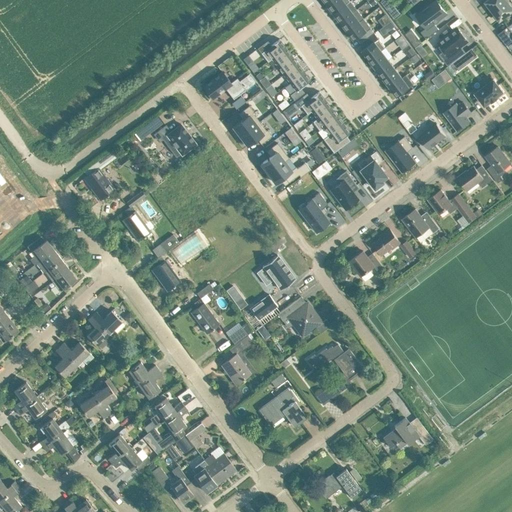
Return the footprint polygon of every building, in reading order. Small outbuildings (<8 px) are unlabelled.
[(346,4),(347,4),(351,1),(349,0),(334,0),(328,5),(334,13),(346,4)] [(436,0),(435,0),(417,15),(423,24),(426,28),(421,32),(426,39),(439,29),(434,23),(447,13),(436,0)] [(500,20),(511,10),(511,8),(505,0),(487,0),(488,1),(486,2),(500,20)] [(340,22),(353,12),(357,9),(351,1),(347,4),(346,4),(334,13),(340,22)] [(396,8),(390,13),(394,18),(402,12),(399,9),(396,8)] [(353,12),(340,22),(347,31),(360,21),(364,18),(357,9),(353,12)] [(360,21),(347,31),(355,40),(371,28),(364,18),(360,21)] [(445,37),(438,42),(444,51),(440,54),(448,65),(465,52),(465,51),(463,53),(460,49),(462,48),(461,46),(468,41),(458,27),(452,31),(450,27),(442,33),(445,37)] [(374,33),(360,43),(364,48),(362,50),(369,60),(381,50),(385,47),(374,33)] [(267,41),(257,48),(268,62),(272,59),(271,58),(286,47),(280,39),(271,45),(267,41)] [(286,47),(271,58),(272,59),(277,66),(292,56),(286,47)] [(472,49),(466,53),(471,60),(477,55),(472,49)] [(381,50),(369,60),(376,69),(388,59),(381,50)] [(429,55),(422,61),(426,65),(432,59),(429,55)] [(292,56),(277,66),(284,74),(298,64),(292,56)] [(388,59),(376,69),(383,78),(395,69),(388,59)] [(463,66),(458,59),(452,64),(456,70),(463,66)] [(298,64),(284,74),(290,83),(304,72),(298,64)] [(383,78),(390,87),(402,78),(395,69),(383,78)] [(452,77),(446,69),(432,79),(438,87),(452,77)] [(221,70),(202,85),(211,98),(224,87),(232,98),(245,89),(236,77),(230,82),(221,70)] [(290,83),(284,87),(290,95),(294,100),(304,92),(300,88),(310,80),(304,72),(290,83)] [(402,78),(390,87),(397,97),(410,87),(414,84),(407,74),(402,78)] [(493,79),(475,93),(484,106),(490,101),(491,102),(497,98),(496,97),(502,92),(493,79)] [(306,93),(293,103),(297,109),(301,106),(307,114),(311,111),(325,100),(319,92),(320,92),(319,91),(310,98),(306,93)] [(325,100),(311,111),(317,118),(317,119),(331,108),(325,100)] [(456,103),(444,113),(457,130),(470,121),(466,116),(471,112),(463,102),(458,106),(456,103)] [(242,119),(233,127),(240,136),(259,121),(254,115),(252,112),(254,111),(249,105),(238,114),(242,119)] [(317,118),(313,121),(319,130),(323,127),(337,116),(331,108),(317,119),(317,118)] [(337,116),(323,127),(329,135),(344,124),(337,116)] [(259,121),(240,136),(247,146),(257,138),(261,144),(272,136),(267,130),(266,131),(260,122),(259,121)] [(437,123),(419,137),(428,148),(433,145),(440,140),(439,140),(446,135),(437,123)] [(166,125),(154,134),(160,141),(163,138),(167,135),(173,143),(169,146),(171,150),(176,156),(180,153),(182,154),(196,144),(181,124),(170,132),(166,125)] [(329,135),(323,139),(333,153),(334,153),(350,140),(346,135),(350,133),(344,124),(329,135)] [(135,133),(140,140),(150,133),(145,125),(135,133)] [(305,128),(299,133),(305,141),(308,138),(310,137),(311,136),(305,128)] [(404,136),(386,150),(403,172),(415,162),(407,151),(413,147),(404,136)] [(308,138),(305,141),(308,145),(314,141),(310,137),(308,138)] [(270,156),(261,164),(268,173),(284,161),(289,158),(277,142),(266,151),(270,156)] [(498,183),(503,179),(501,175),(506,171),(504,168),(511,163),(498,146),(485,156),(492,164),(487,168),(498,183)] [(375,159),(362,169),(376,189),(385,182),(383,180),(388,176),(379,164),(384,160),(377,151),(371,155),(375,159)] [(97,166),(109,158),(106,154),(94,162),(97,166)] [(322,154),(316,159),(319,162),(325,158),(322,154)] [(284,161),(268,173),(275,183),(284,176),(289,182),(297,176),(299,178),(309,171),(303,163),(296,169),(294,167),(291,170),(284,161)] [(493,179),(482,165),(476,169),(474,166),(463,174),(463,173),(457,177),(467,191),(478,182),(482,187),(493,179)] [(108,194),(114,189),(98,167),(84,178),(93,191),(94,190),(100,199),(100,200),(107,195),(107,196),(108,194)] [(339,183),(330,190),(345,210),(359,199),(354,192),(355,191),(354,189),(358,186),(347,171),(336,179),(339,183)] [(439,213),(447,208),(451,213),(458,208),(453,201),(451,202),(447,197),(441,189),(428,199),(434,207),(439,213)] [(130,207),(144,197),(140,192),(126,202),(130,207)] [(315,204),(302,214),(316,232),(329,222),(320,210),(328,204),(319,192),(311,198),(315,204)] [(477,217),(474,212),(473,213),(459,194),(452,199),(453,201),(458,208),(468,221),(469,221),(470,222),(476,217),(477,217)] [(132,206),(124,212),(127,217),(122,220),(131,231),(132,231),(138,240),(138,241),(144,236),(144,237),(145,236),(145,235),(150,231),(132,206)] [(416,208),(402,219),(408,227),(416,237),(417,236),(421,242),(433,233),(439,228),(435,222),(429,214),(423,219),(416,208)] [(392,249),(400,242),(389,228),(383,233),(384,234),(373,243),(382,254),(391,247),(392,249)] [(166,252),(184,238),(178,230),(160,243),(166,252)] [(444,242),(449,239),(446,234),(441,237),(444,242)] [(31,243),(27,246),(31,251),(35,256),(30,259),(34,264),(37,262),(54,249),(53,248),(55,247),(51,241),(49,243),(46,240),(35,248),(31,243)] [(416,252),(407,241),(401,245),(410,257),(416,252)] [(54,249),(37,262),(44,271),(45,270),(48,268),(61,259),(54,249)] [(370,260),(363,251),(349,261),(361,276),(374,266),(378,271),(383,266),(375,256),(370,260)] [(278,253),(263,263),(282,287),(296,276),(278,253)] [(180,281),(164,260),(161,255),(157,258),(161,263),(152,269),(160,281),(161,281),(167,289),(167,290),(173,286),(173,287),(175,286),(175,285),(180,281)] [(48,268),(45,270),(53,280),(55,278),(68,268),(61,259),(62,259),(61,259),(48,268)] [(14,275),(18,272),(12,265),(9,268),(14,275)] [(55,278),(53,280),(60,290),(76,278),(68,268),(55,278)] [(23,287),(27,284),(22,278),(19,281),(23,287)] [(200,298),(213,288),(210,283),(197,293),(200,298)] [(29,294),(32,291),(27,284),(23,287),(29,294)] [(233,286),(227,291),(240,308),(246,304),(233,286)] [(272,291),(253,305),(261,317),(281,302),(272,291)] [(301,296),(278,314),(283,320),(287,317),(293,324),(303,337),(315,327),(320,333),(322,331),(330,325),(326,319),(322,321),(313,309),(307,301),(306,302),(301,296)] [(39,307),(42,304),(37,297),(33,300),(39,307)] [(219,325),(204,303),(191,312),(199,324),(200,323),(207,333),(219,325)] [(3,310),(0,312),(0,327),(10,319),(4,311),(4,310),(3,310)] [(121,321),(111,311),(103,319),(96,311),(92,315),(109,333),(121,321)] [(109,333),(92,315),(88,319),(94,326),(86,335),(96,345),(98,344),(102,348),(113,337),(109,333)] [(0,343),(3,342),(18,330),(10,319),(0,327),(0,343)] [(234,344),(247,334),(242,327),(228,336),(234,344)] [(239,341),(231,347),(236,354),(241,351),(253,342),(248,335),(239,341)] [(64,342),(59,346),(76,364),(82,359),(89,352),(86,349),(79,341),(70,349),(64,342)] [(314,354),(306,359),(314,369),(326,359),(328,361),(332,358),(338,354),(348,368),(343,372),(338,376),(339,377),(334,381),(335,383),(328,388),(327,386),(315,395),(317,396),(323,405),(347,386),(346,385),(351,381),(349,380),(354,376),(353,374),(363,367),(348,348),(343,351),(338,344),(333,347),(332,346),(327,349),(326,348),(315,355),(314,354)] [(64,376),(76,364),(59,346),(56,350),(62,357),(54,365),(61,373),(64,376)] [(236,354),(222,364),(227,371),(228,370),(232,375),(230,376),(236,384),(244,378),(250,373),(236,354)] [(283,368),(290,363),(286,358),(280,363),(283,368)] [(147,370),(140,361),(128,370),(138,384),(159,370),(155,365),(147,370)] [(148,398),(152,395),(161,389),(154,380),(162,374),(159,370),(138,384),(148,398)] [(279,374),(270,380),(275,386),(283,380),(285,378),(281,373),(279,374)] [(101,389),(93,394),(107,415),(113,411),(107,403),(116,397),(110,388),(107,384),(105,380),(98,385),(101,389)] [(16,410),(36,395),(26,381),(14,390),(21,400),(13,406),(16,410)] [(292,402),(288,397),(292,394),(288,388),(259,409),(263,415),(270,425),(286,414),(294,426),(306,417),(294,400),(292,402)] [(46,398),(41,392),(36,396),(36,395),(16,410),(20,415),(27,409),(34,418),(46,409),(41,402),(46,398)] [(107,415),(93,394),(79,404),(82,408),(88,417),(97,410),(103,418),(107,415)] [(152,421),(144,427),(148,432),(156,426),(164,420),(184,406),(181,401),(173,407),(166,397),(158,403),(154,406),(159,412),(151,417),(151,419),(152,421)] [(155,428),(149,432),(157,443),(162,450),(185,434),(181,429),(186,425),(180,416),(188,410),(184,406),(164,420),(173,432),(162,440),(155,428)] [(413,428),(405,417),(394,425),(396,428),(383,438),(389,446),(390,447),(403,437),(408,444),(418,435),(425,445),(433,439),(421,423),(413,428)] [(58,425),(53,418),(40,426),(47,436),(39,441),(43,446),(63,432),(63,431),(67,428),(69,426),(65,420),(58,425)] [(189,440),(197,434),(205,428),(201,422),(185,434),(189,440)] [(63,432),(43,446),(46,451),(51,447),(53,450),(56,448),(61,454),(66,450),(74,461),(80,455),(73,445),(67,437),(72,434),(69,431),(67,428),(63,431),(63,432)] [(112,463),(131,447),(121,436),(126,431),(123,428),(119,433),(119,434),(108,443),(116,452),(108,459),(112,463)] [(223,449),(232,442),(227,436),(218,442),(223,449)] [(172,444),(165,449),(174,460),(180,456),(172,444)] [(216,485),(236,470),(219,446),(210,453),(211,454),(204,459),(208,464),(214,473),(210,477),(216,485)] [(137,454),(131,447),(112,463),(116,467),(123,461),(130,470),(135,466),(141,473),(147,467),(146,464),(151,460),(142,449),(137,454)] [(206,492),(216,485),(210,477),(214,473),(208,464),(204,459),(194,467),(198,472),(194,475),(206,492)] [(162,486),(170,480),(159,465),(151,471),(162,486)] [(183,502),(193,495),(186,485),(190,482),(177,466),(172,470),(178,479),(170,485),(183,502)] [(362,490),(346,468),(336,475),(334,473),(330,476),(329,475),(316,484),(320,489),(319,489),(321,492),(322,491),(326,497),(342,485),(351,498),(362,490)] [(4,483),(0,478),(0,499),(18,486),(14,481),(9,485),(8,483),(4,483)] [(21,490),(18,486),(0,499),(0,509),(1,511),(4,508),(7,511),(12,511),(21,505),(14,496),(21,490)] [(163,511),(172,511),(182,503),(170,491),(156,505),(163,511)] [(368,504),(378,496),(375,492),(365,499),(368,504)] [(76,506),(70,498),(66,501),(73,511),(92,511),(95,511),(86,498),(76,506)] [(73,511),(66,501),(61,505),(66,511),(73,511)]
